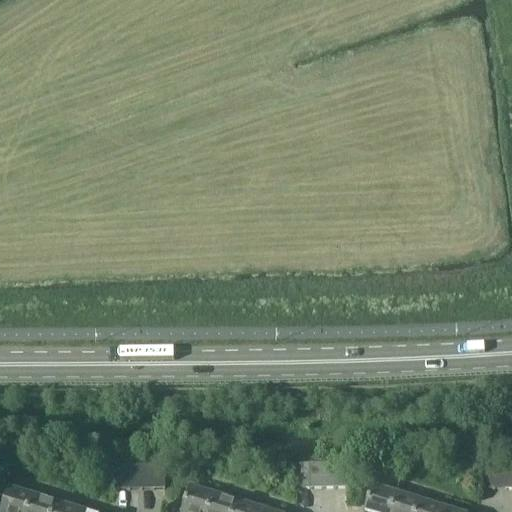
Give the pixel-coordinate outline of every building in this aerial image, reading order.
[(323,490),(322,465),(310,466),(311,490),(323,490)] [(322,465),(323,490),(335,490),(334,465),(322,465)] [(334,465),(335,490),(348,489),(347,465),(334,465)] [(153,467),(154,491),(165,491),(165,466),(153,467)] [(311,490),(310,466),(299,466),(299,490),(311,490)] [(130,491),(129,467),(116,467),(117,492),(130,491)] [(141,491),(140,467),(129,467),(130,491),(141,491)] [(140,467),(141,491),(154,491),(153,467),(140,467)] [(494,491),(493,467),(482,467),(482,491),(494,491)] [(506,491),(506,467),(493,467),(494,491),(506,491)] [(392,511),(397,497),(373,490),(365,511),(392,511)] [(190,491),(183,511),(210,511),(214,498),(190,491)] [(29,511),(33,500),(9,492),(2,511),(29,511)] [(417,511),(420,505),(397,497),(392,511),(417,511)] [(214,498),(210,511),(235,511),(237,506),(214,498)] [(54,511),(56,506),(33,500),(29,511),(54,511)]
